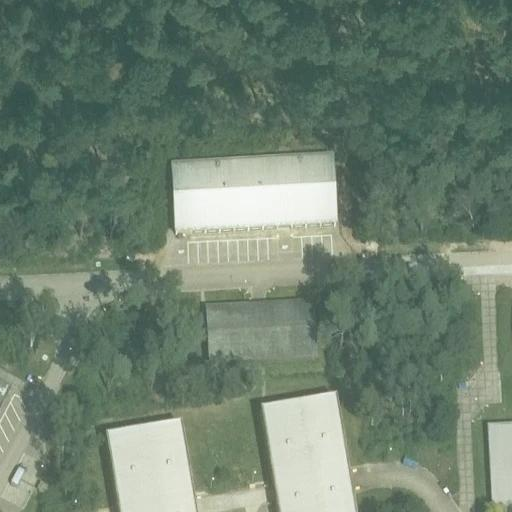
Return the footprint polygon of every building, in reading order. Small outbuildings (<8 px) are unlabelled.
[(173,237),(336,229),(333,161),(170,170),(173,237)] [(0,387),(0,412),(11,393),(0,387)] [(260,416),(276,511),(354,511),(335,403),(260,416)] [(105,443),(117,511),(194,511),(180,429),(105,443)] [(511,511),(511,429),(490,431),(493,511),(511,511)]
